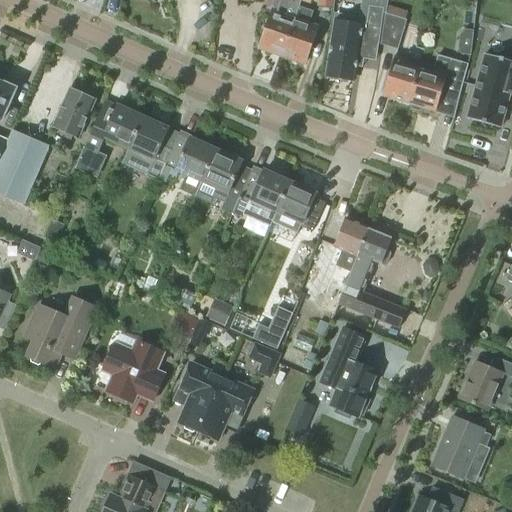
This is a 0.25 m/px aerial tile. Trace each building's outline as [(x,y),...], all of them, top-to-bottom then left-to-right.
[(270,11),(272,12),(259,48),(282,56),(285,49),(299,7),(301,0),(300,0),(268,0),(266,8),(271,9),(270,11)] [(285,49),(282,56),(305,64),(318,27),(309,24),(313,12),(299,7),(285,49)] [(335,23),(332,43),(327,76),(329,77),(330,80),(338,81),(341,79),(353,80),(356,62),(362,63),(366,43),(378,45),(383,9),(370,7),(366,28),(361,27),(335,23)] [(398,50),(406,21),(405,20),(407,13),(389,7),(386,14),(385,14),(384,19),(388,20),(380,45),(398,50)] [(471,54),(474,30),(462,28),(459,52),(471,54)] [(506,61),(485,56),(467,120),(501,130),(510,96),(511,96),(511,48),(510,47),(506,61)] [(410,104),(422,65),(394,56),(387,79),(383,94),(395,97),(394,99),(410,104)] [(422,65),(410,104),(411,104),(411,106),(412,110),(419,111),(423,109),(423,108),(425,108),(426,106),(438,110),(442,96),(460,101),(470,65),(440,56),(436,69),(422,65)] [(0,156),(7,142),(0,138),(0,121),(1,122),(16,89),(0,81),(0,156)] [(78,138),(95,101),(70,90),(53,127),(78,138)] [(104,139),(129,150),(143,117),(132,112),(135,105),(122,100),(119,106),(117,106),(109,125),(97,119),(77,165),(95,174),(103,157),(97,154),(104,139)] [(143,117),(129,150),(123,165),(158,180),(160,176),(179,134),(143,117)] [(196,198),(202,183),(216,150),(181,135),(182,132),(180,131),(179,134),(160,176),(158,180),(165,183),(171,169),(185,175),(179,190),(196,198)] [(0,194),(23,205),(48,149),(12,133),(0,158),(0,194)] [(202,183),(196,198),(195,199),(211,206),(213,200),(223,204),(221,209),(233,214),(240,198),(252,171),(241,166),(242,162),(216,150),(202,183)] [(273,224),(278,212),(291,183),(264,171),(262,175),(252,171),(240,198),(233,214),(242,218),(245,211),(273,224)] [(316,194),(291,183),(278,212),(302,223),(300,227),(312,232),(325,203),(314,198),(316,194)] [(45,239),(55,243),(63,225),(54,220),(45,239)] [(339,305),(346,288),(345,287),(357,256),(356,255),(367,229),(345,220),(334,246),(328,262),(336,265),(320,307),(336,313),(339,305)] [(346,288),(339,305),(399,329),(406,310),(362,293),(374,262),(381,265),(384,266),(386,264),(390,255),(389,252),(386,251),(391,239),(380,234),(378,230),(373,228),(370,230),(367,229),(356,255),(357,256),(345,287),(346,288)] [(52,254),(39,248),(34,261),(34,262),(46,267),(52,254)] [(98,255),(86,250),(82,261),(93,266),(98,255)] [(432,262),(427,263),(424,268),(426,276),(430,279),(436,278),(438,273),(437,265),(432,262)] [(140,294),(150,298),(158,281),(148,277),(140,294)] [(169,306),(187,313),(194,293),(177,286),(169,306)] [(425,291),(421,300),(428,303),(432,294),(425,291)] [(0,315),(9,296),(0,292),(0,315)] [(72,361),(78,347),(95,309),(73,299),(65,318),(48,311),(43,325),(31,322),(26,337),(34,341),(27,357),(30,358),(30,363),(38,366),(42,364),(53,368),(59,356),(72,361)] [(214,299),(205,319),(224,327),(233,308),(214,299)] [(262,325),(257,338),(281,349),(295,314),(282,309),(272,329),(262,325)] [(191,339),(192,335),(199,319),(180,311),(172,331),(191,339)] [(213,326),(199,319),(192,335),(202,339),(204,334),(209,336),(213,326)] [(320,320),(315,332),(323,336),(328,323),(320,320)] [(365,338),(343,328),(320,384),(336,391),(330,407),(336,409),(335,413),(349,419),(351,416),(357,418),(359,414),(363,416),(369,401),(365,400),(377,372),(355,363),(365,338)] [(152,401),(164,376),(155,372),(163,353),(137,342),(132,353),(114,345),(103,371),(114,375),(106,392),(132,403),(136,394),(152,401)] [(255,345),(249,359),(263,364),(259,373),(270,378),(279,355),(255,345)] [(308,353),(302,368),(310,371),(316,356),(308,353)] [(511,378),(511,365),(497,359),(493,370),(475,362),(459,399),(487,411),(502,374),(511,378)] [(198,432),(221,379),(209,374),(210,372),(191,364),(180,389),(191,394),(178,423),(184,426),(184,430),(192,433),(196,431),(198,432)] [(233,385),(221,379),(198,432),(200,433),(201,437),(209,441),(212,438),(218,441),(231,412),(242,417),(253,391),(234,383),(233,385)] [(297,406),(286,432),(303,439),(308,426),(301,423),(307,410),(297,406)] [(451,418),(445,433),(431,465),(464,479),(478,444),(486,447),(491,436),(483,433),(484,431),(451,418)] [(156,511),(165,493),(131,478),(121,500),(110,495),(103,511),(156,511)] [(458,511),(463,501),(432,487),(427,500),(418,497),(411,511),(458,511)]
